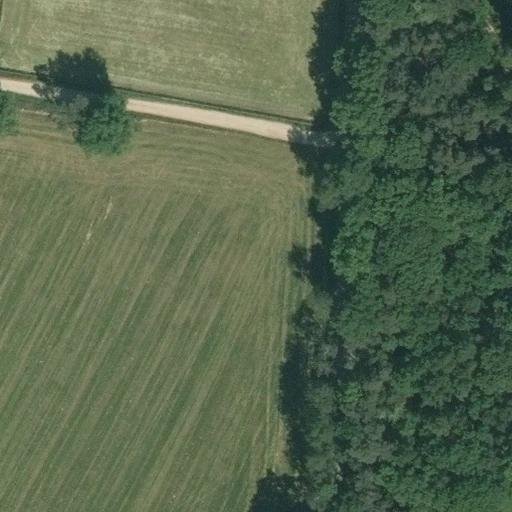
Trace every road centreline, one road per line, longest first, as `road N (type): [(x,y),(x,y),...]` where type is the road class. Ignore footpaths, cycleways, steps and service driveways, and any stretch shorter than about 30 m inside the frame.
road 1 (unclassified): [(329,511),(353,146)]
road 2 (track): [(353,146),(0,84)]
road 3 (unclassified): [(353,146),(511,174)]
road 4 (unclassified): [(353,146),(360,0)]
